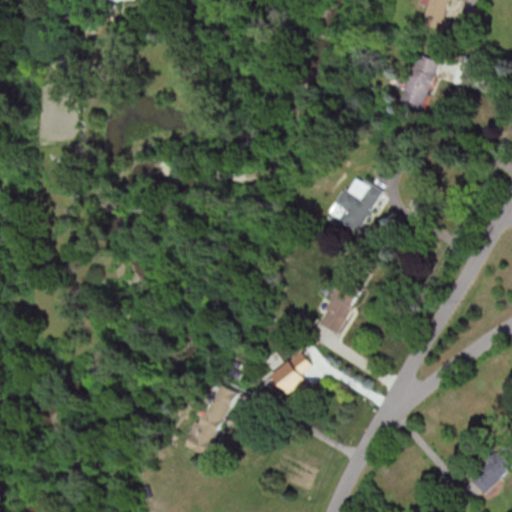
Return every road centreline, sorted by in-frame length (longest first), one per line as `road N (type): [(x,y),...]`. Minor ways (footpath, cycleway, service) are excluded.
road 1 (residential): [(338,511),(511,197)]
road 2 (residential): [(397,403),(511,326)]
